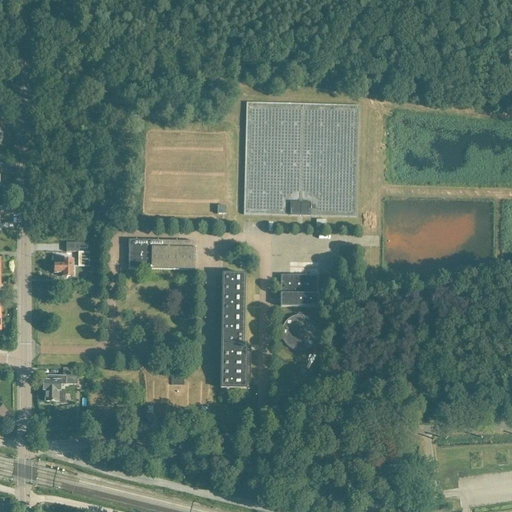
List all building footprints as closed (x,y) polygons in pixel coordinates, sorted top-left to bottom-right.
[(247,103),(244,215),(357,218),(360,106),(247,103)] [(218,214),(223,215),(226,215),(226,206),(218,206),(218,214)] [(195,242),(128,241),(128,248),(129,248),(128,270),(149,270),(149,271),(151,271),(151,269),(193,270),(193,271),(194,271),(195,249),(194,249),(195,242)] [(88,244),(66,243),(66,253),(88,253),(88,244)] [(62,274),(62,277),(73,277),(73,261),(62,261),(62,264),(55,264),(54,274),(62,274)] [(250,390),(251,345),(243,344),(244,275),(236,275),(236,272),(229,272),(229,275),(222,275),(220,389),(250,390)] [(281,275),(280,294),(280,307),(318,308),(318,295),(319,276),(281,275)] [(296,316),(294,317),(290,318),(288,320),(286,322),(285,323),(284,325),(283,328),(282,331),(282,334),(282,338),(283,340),(284,343),(288,347),(290,348),(292,350),(294,350),(297,351),(299,351),(302,351),(305,351),(307,350),(310,348),(312,346),(314,344),(317,340),(318,334),(317,330),(317,327),(315,324),(312,320),(309,318),(307,317),(304,316),(301,316),(299,316),(296,316)] [(44,382),(44,391),(46,391),(45,402),(64,403),(65,391),(60,391),(60,385),(65,385),(65,377),(70,377),(70,369),(60,369),(60,377),(50,376),(50,382),(44,382)]
